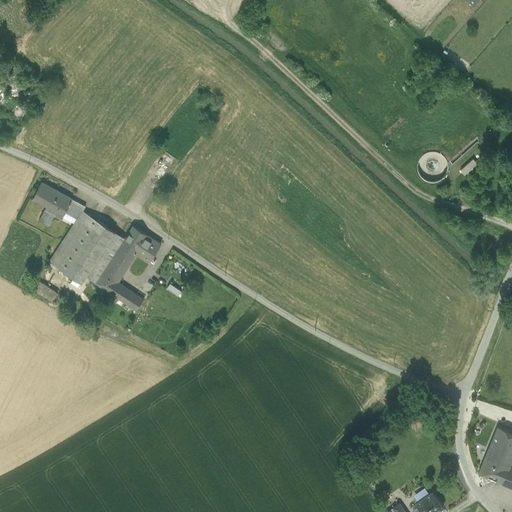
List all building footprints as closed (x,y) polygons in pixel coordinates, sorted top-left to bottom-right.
[(27,111),(14,105),(9,115),(21,122),(27,111)] [(427,182),(434,183),(441,181),(447,175),(449,168),(447,161),(443,155),(436,152),(428,152),(422,156),(418,163),(418,170),(421,177),(427,182)] [(41,183),(33,199),(47,206),(39,221),(49,227),(56,214),(63,218),(66,210),(79,217),(82,211),(85,207),(41,183)] [(66,210),(63,218),(74,224),(79,217),(66,210)] [(121,246),(125,239),(114,232),(82,211),(79,217),(74,224),(49,263),(81,283),(85,278),(96,284),(121,246)] [(161,245),(133,227),(125,239),(121,246),(135,255),(148,264),(161,245)] [(135,255),(121,246),(96,284),(110,294),(117,283),(135,255)] [(143,301),(117,283),(110,294),(136,311),(143,301)] [(31,295),(49,305),(56,295),(38,284),(31,295)] [(178,290),(169,284),(166,289),(175,294),(178,290)] [(511,434),(497,428),(489,448),(511,457),(511,434)] [(511,459),(511,457),(489,448),(479,475),(502,484),(509,467),(511,459)] [(511,485),(511,468),(509,467),(502,484),(511,488),(511,485)] [(421,511),(437,511),(443,508),(432,492),(416,504),(418,507),(421,511)] [(405,511),(399,503),(386,511),(405,511)]
